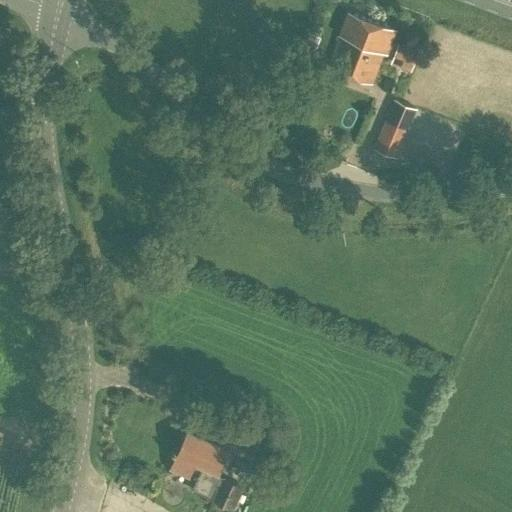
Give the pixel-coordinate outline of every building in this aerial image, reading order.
[(396,28),(348,10),(340,33),(340,34),(329,65),(372,82),(384,51),(386,52),(396,28)] [(397,60),(421,69),(428,48),(404,40),(397,60)] [(396,155),(417,107),(395,97),(375,146),(396,155)] [(361,455),(369,437),(343,426),(336,444),(361,455)] [(231,442),(203,430),(201,435),(188,429),(171,468),(188,476),(195,461),(202,464),(191,489),(206,496),(206,497),(212,500),(234,509),(244,484),(219,473),(221,470),(220,468),(231,442)]
